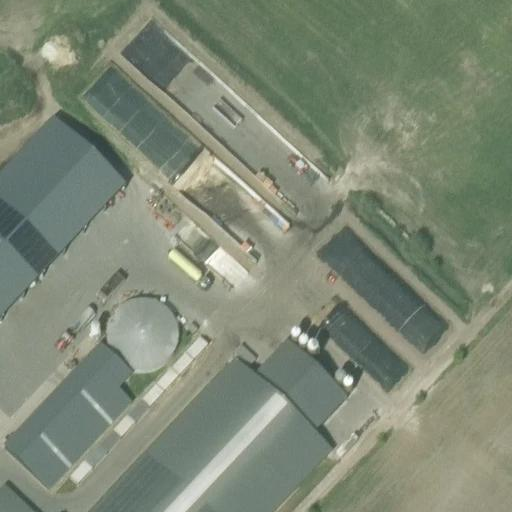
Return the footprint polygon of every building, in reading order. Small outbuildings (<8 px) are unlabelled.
[(302,308),(326,309),(327,288),(302,287),(303,281),(283,280),(283,294),(303,295),(302,308)] [(186,337),(186,336),(185,328),(183,322),(180,316),(174,310),(168,305),(161,302),(155,300),(149,300),(144,300),(138,302),(130,306),(124,311),(119,316),(116,322),(114,328),(113,337),(114,345),(116,351),(119,357),(123,362),(128,366),(133,369),(140,371),(147,373),(155,372),(161,371),(168,368),(173,364),(178,359),(182,352),(185,345),(186,337)] [(419,300),(395,326),(429,356),(452,330),(419,300)] [(0,494),(0,511),(278,511),(332,457),(312,437),(346,402),(286,346),(252,382),(237,368),(97,511),(27,511),(4,490),(0,494)] [(49,493),(50,494),(131,407),(119,396),(134,380),(101,349),(5,453),(49,493)]
